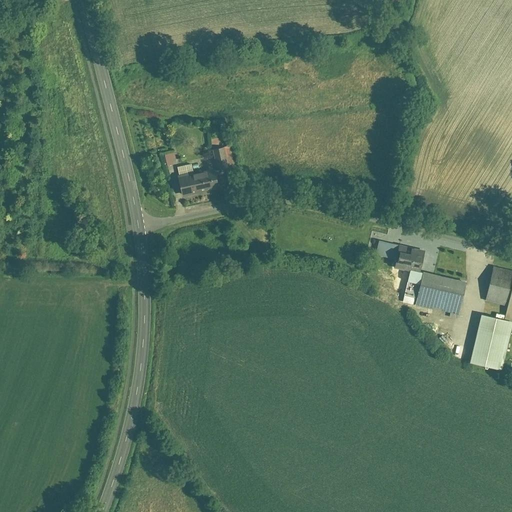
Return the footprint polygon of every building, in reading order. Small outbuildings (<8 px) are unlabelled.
[(230,146),(218,149),(223,168),(235,166),(230,146)] [(175,152),(167,154),(169,165),(177,163),(175,152)] [(220,170),(184,178),(188,195),(224,187),(220,170)] [(416,253),(405,250),(400,266),(416,270),(417,269),(423,271),(429,252),(417,248),(416,253)] [(511,269),(498,267),(490,300),(510,305),(507,318),(506,320),(511,321),(511,269)] [(423,271),(417,269),(416,270),(408,302),(462,315),(470,282),(423,271)] [(507,318),(486,313),(474,362),(505,369),(511,342),(511,321),(506,320),(507,318)]
